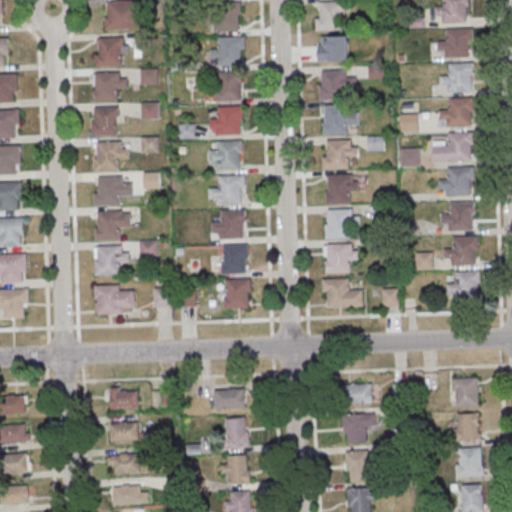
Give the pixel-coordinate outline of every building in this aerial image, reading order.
[(106,0),(138,0),(139,28),(104,29),(104,16),(107,16),(106,0)] [(317,1),(342,0),(343,10),(339,11),(340,29),(313,30),(313,18),(318,17),(317,1)] [(442,0),(466,0),(467,5),(464,5),(465,21),(440,23),(440,15),(434,15),(433,6),(442,6),(442,0)] [(209,31),(240,31),(240,6),(209,6),(209,31)] [(445,28),(471,27),(472,39),(467,40),(468,56),(443,57),(443,50),(436,50),(436,41),(445,41),(445,28)] [(133,32),(150,32),(150,48),(133,48),(133,32)] [(97,37),(122,36),(122,45),(127,45),(127,52),(120,52),(120,65),(94,66),(94,53),(97,53),(97,37)] [(8,37),(0,37),(0,65),(9,66),(8,37)] [(212,48),(212,64),(244,64),(244,37),(218,37),(218,48),(212,48)] [(447,63),(471,62),(472,74),(469,74),(470,91),(448,91),(447,63)] [(139,68),(156,68),(156,84),(139,84),(139,68)] [(320,70),(345,69),(346,77),(355,76),(355,88),(343,89),(343,98),(318,99),(318,85),(320,85),(320,70)] [(93,72),(118,71),(119,79),(125,78),(125,89),(116,89),(117,100),(91,101),(90,88),(94,88),(93,72)] [(0,72),(15,72),(16,91),(12,91),(12,101),(0,101),(0,72)] [(243,74),(213,74),(213,100),(243,100),(243,74)] [(446,97),(471,96),(471,109),(469,109),(470,125),(448,126),(446,97)] [(140,102),(157,101),(157,117),(140,118),(140,102)] [(322,105),(348,104),(348,112),(357,112),(357,124),(345,125),(345,133),(321,134),(320,121),(323,121),(322,105)] [(92,106),(117,105),(118,116),(115,116),(115,135),(90,136),(89,123),(93,123),(92,106)] [(218,117),(210,117),(210,135),(243,135),(243,106),(218,106),(218,117)] [(0,108),(17,108),(17,126),(13,126),(14,137),(0,137),(0,108)] [(194,124),(180,124),(180,139),(194,139),(194,124)] [(446,132),(471,131),(471,143),(469,143),(470,160),(432,161),(432,145),(447,144),(446,132)] [(140,136),(157,136),(157,152),(140,153),(140,136)] [(382,138),(369,138),(369,150),(382,150),(382,138)] [(324,140),(350,139),(350,147),(356,146),(356,156),(347,157),(347,168),(321,169),(320,156),(325,156),(324,140)] [(95,141),(120,140),(120,148),(126,148),(127,158),(118,158),(118,169),(93,170),(92,157),(95,157),(95,141)] [(242,142),(217,142),(217,151),(210,151),(210,170),(242,170),(242,142)] [(0,144),(18,144),(19,162),(15,163),(15,173),(0,173),(0,144)] [(446,167),(473,166),(473,178),(468,178),(469,194),(447,195),(446,167)] [(141,172),(158,171),(159,188),(141,188),(141,172)] [(326,174),(351,173),(351,181),(356,181),(357,190),(349,191),(349,202),(324,203),(324,191),(327,191),(326,174)] [(96,176),(121,175),(121,183),(131,182),(131,195),(119,195),(119,204),(93,205),(93,192),(96,192),(96,176)] [(210,204),(245,204),(245,175),(218,175),(218,188),(210,188),(210,204)] [(0,180),(19,180),(20,199),(16,199),(16,209),(0,209),(0,180)] [(449,201),(473,200),(474,213),(471,213),(472,229),(447,230),(447,223),(440,223),(440,214),(449,214),(449,201)] [(326,209),(351,208),(351,216),(358,215),(359,225),(348,225),(349,237),(324,238),(324,225),(327,225),(326,209)] [(246,238),(246,209),(222,209),(222,221),(213,221),(213,238),(246,238)] [(95,210),(120,210),(120,212),(129,212),(129,226),(119,227),(119,239),(93,240),(92,226),(96,226),(95,210)] [(0,216),(22,216),(22,234),(18,235),(19,245),(0,245),(0,216)] [(451,236),(476,235),(476,249),(474,250),(474,264),(449,265),(449,258),(443,258),(442,248),(451,248),(451,236)] [(138,240),(155,239),(155,255),(138,256),(138,240)] [(326,243),(350,242),(351,250),(356,250),(357,259),(348,259),(349,271),(324,272),(323,259),(326,259),(326,243)] [(96,245),(121,244),(121,252),(127,251),(128,262),(119,262),(119,273),(93,274),(93,261),(96,261),(96,245)] [(221,273),(248,273),(248,245),(221,245),(221,273)] [(0,252),(24,252),(24,270),(20,270),(21,281),(0,282),(0,252)] [(433,270),(433,252),(417,252),(417,270),(433,270)] [(454,270),(478,270),(479,282),(476,282),(477,299),(455,299),(455,291),(445,292),(444,283),(454,283),(454,270)] [(320,278),(347,278),(347,289),(362,289),(362,306),(326,307),(326,291),(321,291),(320,278)] [(224,279),(224,308),(251,308),(251,279),(224,279)] [(95,314),(135,314),(135,291),(122,291),(122,285),(95,285),(95,314)] [(0,288),(27,287),(27,303),(22,303),(22,317),(2,318),(2,309),(0,309),(0,288)] [(152,288),(169,287),(169,304),(152,304),(152,288)] [(180,306),(196,306),(196,288),(180,288),(180,306)] [(399,288),(383,288),(383,306),(399,306),(399,288)] [(450,378),(475,377),(477,404),(455,405),(454,390),(450,390),(450,378)] [(344,385),(344,404),(374,404),(374,385),(344,385)] [(215,389),(215,409),(246,409),(246,389),(215,389)] [(134,390),(136,408),(108,410),(107,392),(134,390)] [(0,395),(22,394),(23,412),(0,413),(0,395)] [(363,412),(365,442),(346,443),(345,432),(342,432),(341,414),(363,412)] [(480,414),(457,414),(457,441),(480,441),(480,414)] [(224,417),(243,416),(244,431),(247,431),(247,446),(226,447),(224,417)] [(0,423),(24,422),(25,440),(0,441),(0,423)] [(135,422),(137,440),(109,441),(108,423),(135,422)] [(456,448),(479,446),(481,476),(459,477),(456,448)] [(366,450),(368,479),(349,480),(348,469),(345,470),(344,451),(366,450)] [(0,453),(25,452),(26,470),(0,471),(0,453)] [(137,453),(138,471),(111,473),(109,455),(137,453)] [(226,454),(245,454),(245,469),(248,469),(249,483),(227,484),(226,454)] [(0,485),(25,484),(26,502),(0,503),(0,485)] [(138,484),(139,502),(112,504),(111,486),(138,484)] [(462,485),(462,511),(482,511),(483,485),(462,485)] [(368,486),(368,511),(350,511),(350,506),(346,506),(345,487),(368,486)] [(229,511),(229,492),(248,491),(249,506),(251,506),(251,511),(229,511)]
